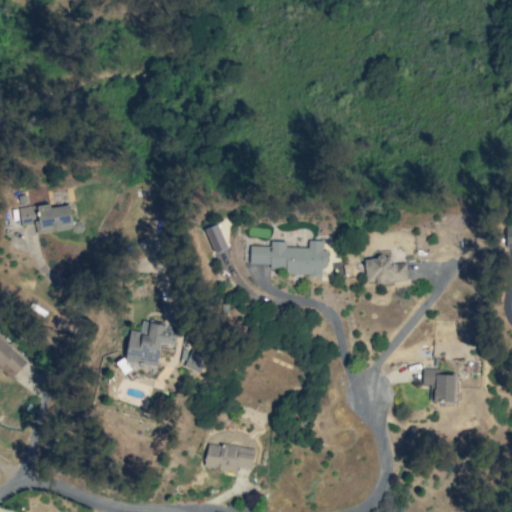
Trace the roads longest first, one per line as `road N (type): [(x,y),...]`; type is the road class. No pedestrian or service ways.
road 1 (residential): [(22,494),(55,355)]
road 2 (residential): [(0,507),(30,489),(131,511)]
road 3 (residential): [(371,511),(387,489),(388,459),(369,395)]
